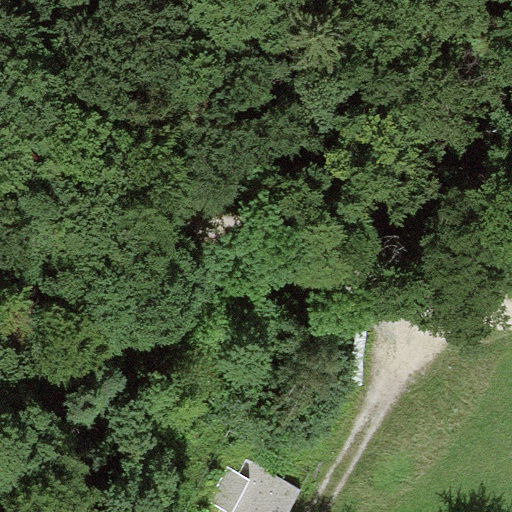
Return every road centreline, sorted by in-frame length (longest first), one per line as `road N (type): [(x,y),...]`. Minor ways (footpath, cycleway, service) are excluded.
road 1 (track): [(511,318),(481,313),(389,327),(315,268),(0,140)]
road 2 (track): [(389,327),(306,511)]
